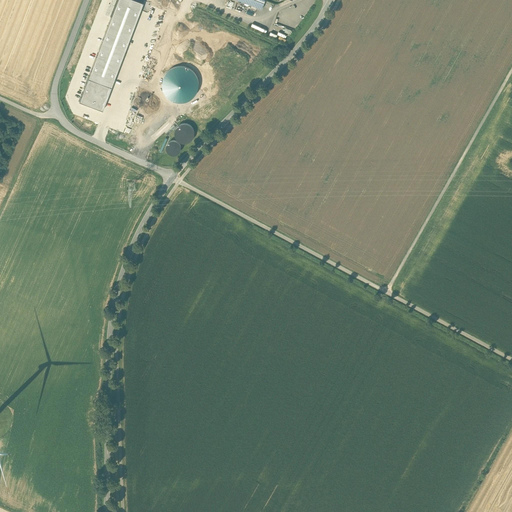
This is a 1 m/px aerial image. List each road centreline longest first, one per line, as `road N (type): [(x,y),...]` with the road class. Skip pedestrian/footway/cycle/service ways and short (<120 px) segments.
road 1 (unclassified): [(172,176),(511,360)]
road 2 (tertiary): [(107,511),(111,316),(127,256),(172,176)]
road 3 (track): [(385,292),(511,68)]
road 4 (tertiary): [(172,176),(293,52),(330,0)]
road 5 (unclassified): [(172,176),(76,132),(57,113)]
